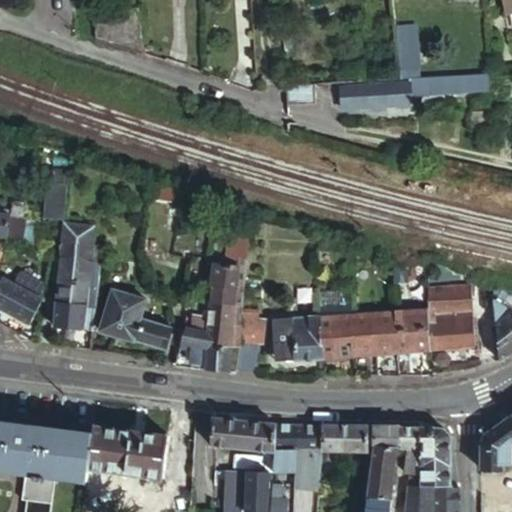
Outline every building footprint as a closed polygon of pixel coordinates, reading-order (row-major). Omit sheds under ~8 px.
[(511,12),(511,0),(502,0),(505,14),(511,12)] [(143,57),(139,9),(92,12),(95,41),(143,57)] [(414,27),(395,28),(399,68),(418,66),(414,27)] [(487,91),(487,77),(446,79),(446,77),(408,79),(409,83),(410,94),(487,91)] [(409,83),(346,87),(347,110),(410,106),(410,94),(409,83)] [(314,105),(312,86),(284,88),(285,107),(314,105)] [(43,218),(65,220),(67,185),(47,183),(43,218)] [(181,201),(182,190),(157,187),(156,201),(168,202),(169,199),(181,201)] [(24,220),(26,203),(12,201),(10,211),(10,217),(9,224),(17,226),(18,219),(24,220)] [(180,204),(170,203),(169,216),(178,218),(180,204)] [(212,215),(213,207),(196,205),(195,213),(212,215)] [(232,208),(216,207),(215,216),(231,218),(232,208)] [(0,214),(10,217),(10,211),(0,208),(0,214)] [(0,243),(7,243),(9,224),(10,217),(0,214),(0,235),(1,236),(0,243)] [(262,220),(250,219),(249,236),(261,238),(262,220)] [(178,221),(168,220),(167,227),(177,228),(178,221)] [(92,248),(93,227),(64,223),(61,259),(57,305),(87,308),(91,262),(92,248)] [(214,264),(211,303),(243,306),(244,297),(247,255),(249,239),(233,237),(232,248),(227,247),(226,265),(214,264)] [(48,272),(50,258),(6,246),(2,256),(48,272)] [(101,249),(92,248),(91,262),(100,263),(101,249)] [(392,255),(393,287),(407,286),(406,255),(405,255),(392,255)] [(0,281),(0,308),(30,324),(42,300),(39,298),(45,285),(23,273),(17,286),(14,285),(2,278),(0,281)] [(426,288),(428,308),(430,349),(475,346),(470,286),(426,288)] [(347,289),(330,289),(332,308),(349,308),(347,289)] [(133,340),(167,350),(173,329),(140,319),(146,300),(113,290),(100,332),(113,336),(110,353),(131,356),(133,340)] [(244,297),(243,306),(242,318),(257,319),(259,298),(244,297)] [(511,312),(494,299),(498,362),(511,353),(511,312)] [(243,306),(211,303),(202,302),(202,307),(211,307),(209,319),(201,318),(193,317),(191,329),(208,333),(207,348),(231,353),(233,334),(233,326),(241,327),(242,318),(243,306)] [(57,305),(55,327),(86,330),(87,308),(57,305)] [(202,307),(201,318),(209,319),(211,307),(202,307)] [(428,308),(412,310),(415,352),(430,351),(430,349),(428,308)] [(394,311),(397,354),(415,352),(412,310),(394,311)] [(374,312),(376,355),(397,354),(394,311),(374,312)] [(352,314),(355,357),(376,355),(374,312),(352,314)] [(319,316),(322,359),(355,357),(352,314),(319,316)] [(294,362),(322,359),(319,316),(274,319),(275,354),(294,353),(294,362)] [(242,318),(241,327),(241,332),(241,335),(240,341),(263,344),(264,320),(257,319),(242,318)] [(241,332),(241,327),(233,326),(233,334),(241,335),(241,332)] [(191,329),(184,327),(180,343),(192,345),(191,351),(190,364),(205,366),(205,370),(210,371),(229,373),(231,353),(207,348),(208,333),(191,329)] [(192,345),(180,343),(179,349),(191,351),(192,345)] [(511,441),(511,440),(511,413),(490,429),(486,433),(484,438),(481,445),(481,471),(503,471),(503,464),(511,465),(511,441)] [(274,473),(276,424),(233,420),(213,418),(210,446),(216,447),(262,451),(261,459),(235,457),(234,469),(260,470),(260,474),(269,475),(274,475),(274,473)] [(89,468),(93,434),(0,421),(0,470),(27,474),(23,501),(52,505),(56,478),(87,482),(89,468)] [(298,450),(299,425),(276,424),(274,473),(296,473),(297,464),(298,450)] [(322,450),(323,426),(299,425),(298,450),(311,450),(310,464),(310,466),(321,468),(322,450)] [(338,426),(323,426),(322,450),(367,451),(368,427),(338,426)] [(389,428),(375,427),(374,446),(398,448),(398,428),(389,428)] [(94,428),(93,434),(89,468),(109,471),(162,477),(168,437),(94,428)] [(423,429),(398,428),(398,448),(408,448),(422,449),(423,429)] [(405,511),(459,511),(461,491),(451,491),(451,438),(443,430),(423,429),(422,449),(408,448),(405,476),(410,476),(405,511)] [(398,448),(374,446),(368,495),(391,498),(398,448)] [(311,450),(298,450),(297,464),(304,464),(310,464),(311,450)] [(89,468),(87,482),(82,511),(111,511),(106,486),(109,471),(89,468)] [(267,511),(269,475),(260,474),(228,471),(226,511),(242,511),(267,511)] [(283,485),(273,485),(271,511),(294,511),(295,509),(288,509),(289,499),(282,499),(283,485)] [(365,511),(390,511),(391,498),(368,495),(367,502),(365,511)]
